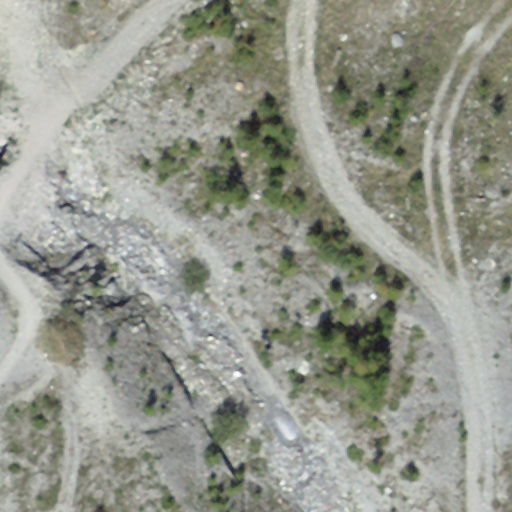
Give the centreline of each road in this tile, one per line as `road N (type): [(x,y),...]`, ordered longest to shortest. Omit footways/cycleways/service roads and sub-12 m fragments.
road 1 (track): [(301,0),(306,91),(358,215),(461,312),(481,511)]
road 2 (track): [(178,0),(69,98),(0,201)]
